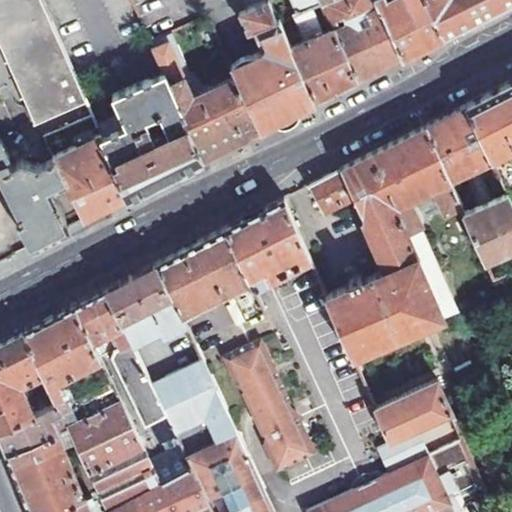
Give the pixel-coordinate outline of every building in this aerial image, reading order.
[(0,0),(0,34),(49,13),(43,0),(0,0)] [(229,59),(235,75),(259,129),(267,125),(317,99),(282,19),(280,14),(278,15),(271,0),(255,0),(246,4),(263,44),(238,54),(229,59)] [(293,13),(282,19),(317,99),(338,89),(358,79),(335,28),(333,25),(321,30),(309,3),(316,0),(295,0),(298,6),(293,13)] [(380,6),(402,56),(408,53),(446,34),(430,0),(321,0),(333,25),(335,28),(380,6)] [(511,0),(430,0),(446,34),(488,13),(493,10),(511,0)] [(380,6),(335,28),(358,79),(379,68),(402,56),(380,6)] [(49,13),(0,34),(0,37),(31,109),(35,119),(69,103),(70,106),(87,100),(49,13)] [(220,40),(214,26),(199,32),(206,46),(220,40)] [(173,41),(192,96),(204,90),(198,70),(192,72),(180,39),(173,41)] [(173,41),(154,48),(163,70),(202,158),(249,134),(259,129),(235,75),(204,90),(192,96),(173,41)] [(97,125),(127,196),(180,169),(191,164),(202,158),(163,70),(142,80),(112,95),(120,114),(97,125)] [(511,77),(466,101),(491,157),(511,145),(511,77)] [(52,155),(64,180),(83,218),(87,216),(127,196),(97,125),(87,100),(70,106),(85,139),(52,155)] [(445,112),(426,122),(450,178),(491,157),(466,101),(445,112)] [(333,170),(308,183),(322,212),(355,197),(386,268),(363,278),(360,271),(347,277),(351,284),(326,295),(331,306),(336,317),(338,322),(342,333),(347,344),(349,348),(352,354),(426,321),(428,327),(441,321),(439,316),(442,315),(432,293),(406,231),(418,225),(422,223),(411,197),(433,187),(445,212),(461,204),(450,178),(426,122),(400,135),(333,170)] [(0,136),(0,174),(1,176),(20,216),(17,218),(31,245),(62,229),(68,226),(49,187),(38,162),(21,159),(9,164),(7,159),(8,155),(0,136)] [(49,187),(64,180),(52,155),(38,162),(49,187)] [(511,204),(506,192),(465,212),(485,258),(511,244),(511,204)] [(224,225),(253,286),(263,281),(271,277),(275,286),(278,287),(293,279),(287,268),(309,257),(282,196),(259,208),(233,221),(224,225)] [(155,261),(180,316),(205,303),(232,289),(237,299),(229,302),(238,322),(264,309),(253,286),(224,225),(190,243),(179,248),(155,261)] [(446,287),(418,225),(406,231),(432,293),(446,287)] [(111,284),(104,287),(131,343),(163,328),(164,332),(184,323),(180,316),(155,261),(111,284)] [(109,351),(128,390),(145,425),(151,422),(163,444),(170,441),(174,450),(149,461),(160,484),(191,470),(189,464),(175,435),(151,385),(131,343),(104,287),(96,291),(77,301),(73,303),(92,343),(114,332),(120,346),(109,351)] [(0,437),(6,453),(68,427),(75,442),(84,460),(98,490),(103,502),(106,508),(160,484),(149,461),(118,396),(92,343),(73,303),(66,306),(30,325),(23,329),(47,383),(57,402),(34,413),(0,428),(0,437)] [(0,428),(34,413),(22,384),(28,381),(32,390),(47,383),(23,329),(0,340),(0,428)] [(114,332),(92,343),(118,396),(128,390),(109,351),(120,346),(114,332)] [(252,348),(224,361),(245,407),(251,418),(277,474),(314,456),(261,343),(252,348)] [(201,360),(151,385),(175,435),(205,420),(219,450),(189,464),(191,470),(211,511),(272,511),(266,497),(234,430),(201,360)] [(375,407),(389,439),(419,426),(449,412),(435,379),(375,407)] [(372,480),(303,511),(426,511),(436,507),(438,511),(455,511),(446,492),(456,488),(460,497),(482,486),(460,437),(430,451),(419,426),(389,439),(377,445),(390,471),(372,480)] [(68,427),(6,453),(10,460),(31,511),(49,511),(84,496),(63,447),(75,442),(68,427)] [(98,490),(84,460),(79,462),(92,493),(98,490)] [(211,511),(191,470),(160,484),(106,508),(108,511),(211,511)] [(90,511),(86,503),(91,500),(94,506),(103,502),(98,490),(92,493),(84,496),(49,511),(90,511)]
